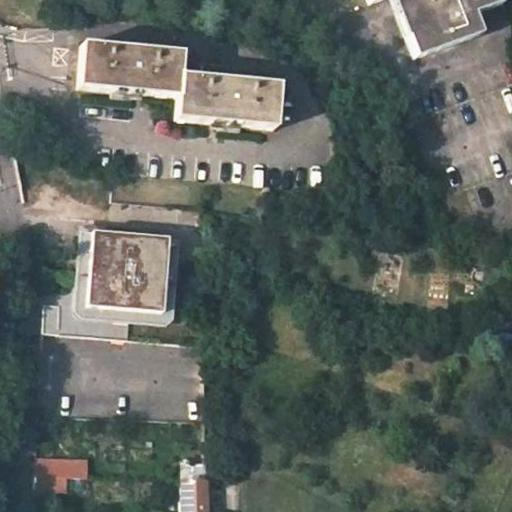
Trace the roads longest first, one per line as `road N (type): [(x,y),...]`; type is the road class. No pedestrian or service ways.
road 1 (unclassified): [(25,266),(21,511)]
road 2 (unclassified): [(25,266),(0,124)]
